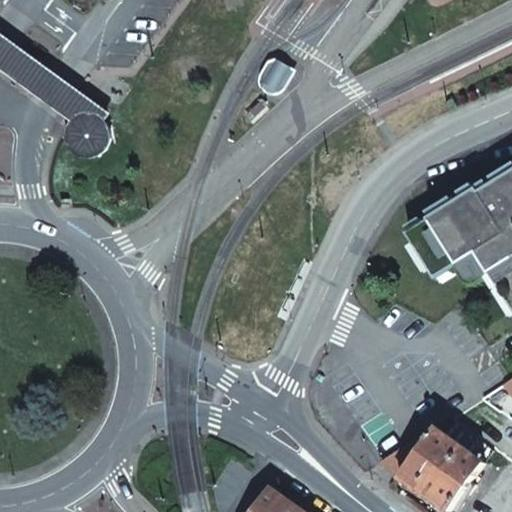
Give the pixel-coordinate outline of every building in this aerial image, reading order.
[(0,65),(48,101),(75,121),(94,99),(66,78),(8,36),(0,29),(0,65)] [(285,91),(295,75),(292,73),(294,70),(279,61),(277,64),(273,62),(263,79),(267,81),(265,84),(267,89),(274,93),(279,92),(281,89),(285,91)] [(94,99),(75,121),(76,122),(81,118),(92,115),(103,119),(106,123),(113,113),(94,99)] [(110,127),(106,123),(103,119),(92,115),(81,118),(76,122),(73,126),(70,135),(72,147),(77,153),(88,157),(99,156),(107,150),(111,139),(110,127)] [(511,178),(484,194),(482,191),(411,234),(440,281),(483,255),(511,302),(511,178)] [(423,439),(385,464),(450,511),(455,511),(471,491),(474,494),(480,487),(476,484),(489,466),(439,430),(430,444),(423,439)] [(307,511),(273,487),(272,489),(260,480),(237,511),(307,511)]
